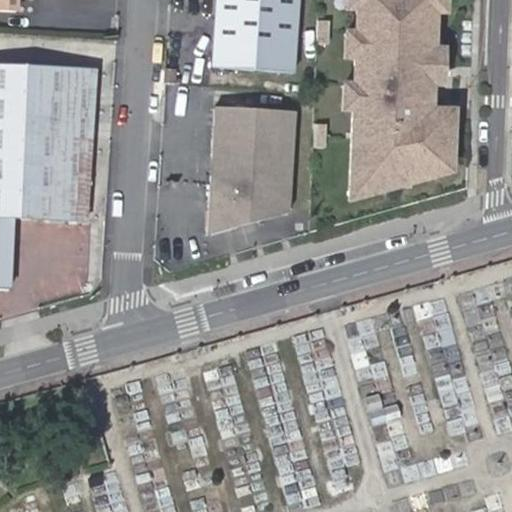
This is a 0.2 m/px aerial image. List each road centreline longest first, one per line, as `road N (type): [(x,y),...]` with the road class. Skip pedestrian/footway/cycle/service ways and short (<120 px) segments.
road 1 (tertiary): [(505,232),(0,375)]
road 2 (residential): [(505,232),(494,179),(501,0)]
